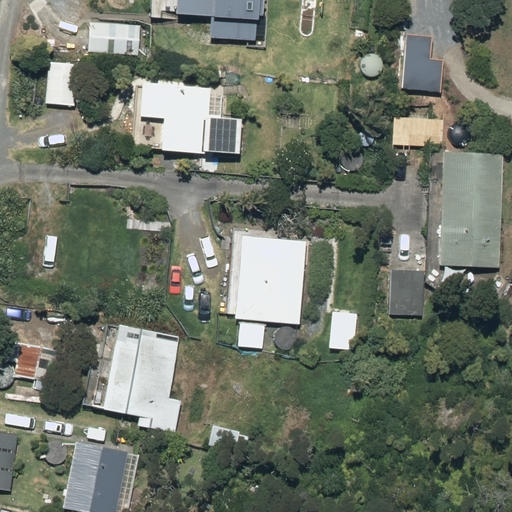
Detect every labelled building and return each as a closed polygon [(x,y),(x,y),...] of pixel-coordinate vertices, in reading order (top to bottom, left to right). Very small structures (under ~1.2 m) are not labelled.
[(213,0),(167,0),(167,10),(212,12),(213,0)] [(137,25),(84,21),(82,50),(135,54),(137,25)] [(242,22),(219,21),(218,52),(241,53),(242,22)] [(43,60),(41,103),(71,105),(74,62),(43,60)] [(204,115),(206,83),(132,78),(130,114),(154,115),(152,147),(231,153),(233,117),(204,115)] [(328,85),(303,90),(308,114),(333,110),(328,85)] [(495,266),(499,153),(435,151),(431,263),(495,266)] [(233,234),(226,317),(295,323),(303,240),(233,234)] [(418,314),(419,269),(384,268),(384,313),(418,314)] [(163,294),(161,308),(178,310),(180,296),(163,294)] [(163,397),(170,356),(150,352),(154,331),(133,327),(129,352),(106,348),(95,407),(147,417),(145,427),(171,431),(177,399),(163,397)] [(56,349),(0,339),(0,358),(12,361),(10,374),(31,378),(29,387),(49,391),(56,349)] [(172,395),(211,402),(217,368),(177,361),(172,395)] [(230,449),(235,431),(206,425),(202,442),(230,449)] [(0,488),(6,489),(14,433),(0,431),(0,488)] [(110,511),(123,451),(67,440),(53,505),(87,511),(110,511)]
